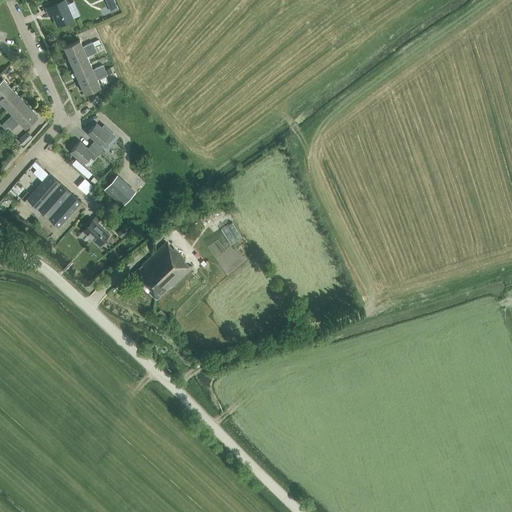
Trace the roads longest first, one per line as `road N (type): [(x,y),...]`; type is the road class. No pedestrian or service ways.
road 1 (tertiary): [(299,511),(55,278),(0,253)]
road 2 (residential): [(0,191),(63,120),(9,0)]
road 3 (track): [(174,390),(200,367),(374,312)]
